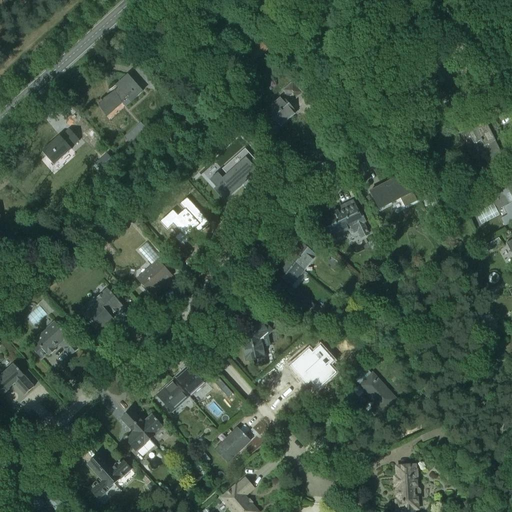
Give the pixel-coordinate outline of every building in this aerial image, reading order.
[(442,80),(456,74),(442,47),(429,54),(442,80)] [(109,117),(142,89),(130,74),(96,102),(109,117)] [(279,128),(298,111),(284,95),(265,112),(279,128)] [(495,164),(506,158),(487,120),(462,133),(470,149),(475,146),(479,154),(487,149),(495,164)] [(35,153),(50,169),(82,137),(66,122),(35,153)] [(395,214),(417,202),(402,174),(371,190),(381,209),(390,205),(395,214)] [(504,225),(511,220),(511,180),(509,175),(497,182),(505,197),(499,200),(506,214),(500,218),(504,225)] [(177,242),(190,234),(185,228),(194,222),(185,208),(186,207),(179,197),(157,212),(177,242)] [(360,239),(368,235),(363,224),(367,222),(357,199),(321,215),(331,239),(350,230),(352,233),(356,231),(360,239)] [(131,240),(148,259),(157,251),(140,232),(131,240)] [(306,269),(319,256),(303,241),(290,254),(306,269)] [(306,269),(290,254),(277,269),(293,284),(306,269)] [(151,294),(173,274),(160,258),(137,279),(151,294)] [(99,330),(125,307),(109,289),(83,313),(99,330)] [(241,336),(244,361),(268,357),(265,335),(274,333),(261,314),(252,335),(241,336)] [(70,356),(80,348),(57,321),(36,340),(39,343),(33,349),(42,359),(59,344),(70,356)] [(356,371),(366,368),(364,359),(354,362),(356,371)] [(24,395),(35,386),(14,362),(0,373),(0,396),(15,384),(24,395)] [(189,395),(207,380),(193,365),(175,380),(189,395)] [(378,416),(398,398),(374,371),(353,389),(378,416)] [(189,395),(175,380),(157,395),(171,411),(189,395)] [(151,439),(165,427),(152,413),(146,419),(135,406),(128,412),(151,439)] [(151,439),(128,412),(121,419),(131,431),(124,437),(137,451),(151,439)] [(228,461),(253,440),(241,425),(215,447),(228,461)] [(117,483),(133,470),(124,459),(114,467),(101,453),(95,458),(117,483)] [(117,483),(95,458),(88,464),(100,478),(88,488),(98,500),(117,483)] [(397,477),(395,477),(395,485),(397,485),(398,489),(396,491),(396,495),(398,497),(398,501),(396,501),(396,509),(399,509),(399,510),(403,510),(402,511),(415,511),(416,511),(420,511),(418,496),(419,495),(420,494),(421,493),(421,491),(420,489),(419,488),(418,486),(419,486),(418,468),(417,469),(417,466),(396,467),(397,477)] [(260,511),(270,503),(244,474),(219,497),(232,511),(260,511)] [(54,510),(63,502),(43,479),(23,496),(36,511),(47,502),(54,510)]
